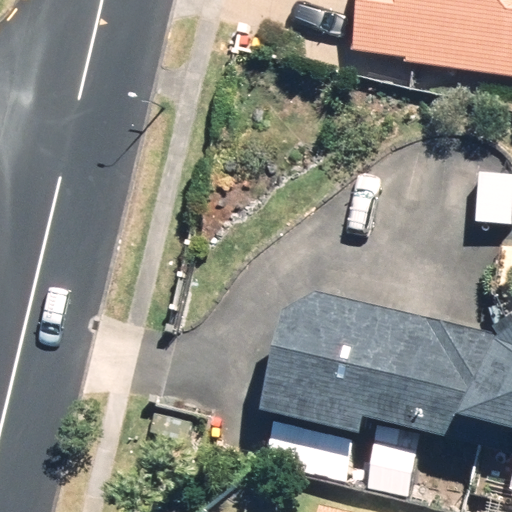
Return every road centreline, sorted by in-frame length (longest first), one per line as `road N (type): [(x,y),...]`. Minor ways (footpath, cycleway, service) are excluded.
road 1 (residential): [(67,146),(0,441)]
road 2 (residential): [(99,0),(67,146)]
